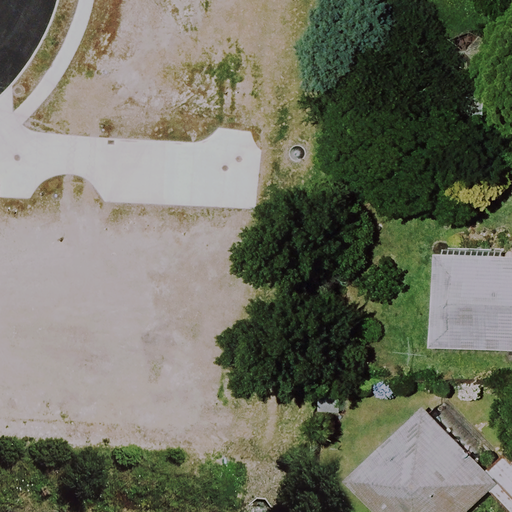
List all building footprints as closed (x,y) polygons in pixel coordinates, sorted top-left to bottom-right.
[(215,0),(123,0),(123,10),(215,14),(215,0)] [(219,36),(125,31),(121,103),(215,109),(219,36)] [(151,417),(218,375),(137,248),(143,244),(98,172),(14,225),(56,291),(106,371),(117,364),(151,417)] [(511,252),(435,249),(431,343),(511,346),(511,252)] [(499,479),(491,471),(428,405),(352,476),(385,511),(465,511),(492,487),(499,479)] [(511,452),(491,471),(499,479),(492,487),(511,509),(511,452)]
